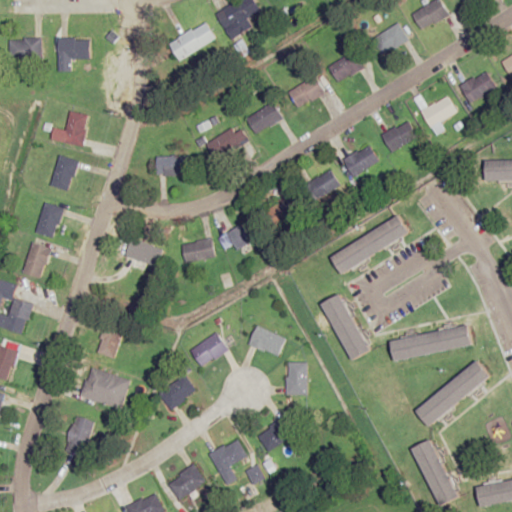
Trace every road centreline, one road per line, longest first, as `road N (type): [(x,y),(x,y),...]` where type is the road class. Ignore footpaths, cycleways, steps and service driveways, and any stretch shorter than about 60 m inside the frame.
road 1 (residential): [(28,511),(33,441),(131,107),(135,3)]
road 2 (residential): [(105,190),(167,203),(223,194),(511,7)]
road 3 (residential): [(28,504),(105,487),(249,386)]
road 4 (residential): [(511,325),(435,187)]
road 5 (residential): [(15,7),(142,0)]
